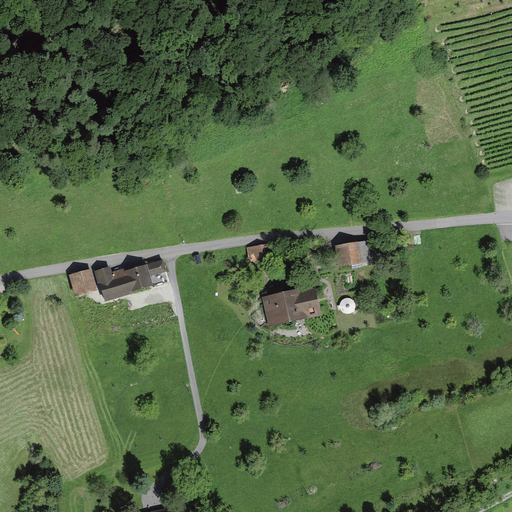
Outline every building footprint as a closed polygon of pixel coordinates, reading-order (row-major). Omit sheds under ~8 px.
[(380,242),(340,249),(343,269),(383,262),(380,242)] [(269,244),(248,247),(251,264),(272,261),(269,244)] [(103,279),(110,301),(155,288),(148,266),(103,279)] [(94,271),(73,277),(79,297),(100,291),(94,271)] [(316,291),(269,301),(274,328),(322,318),(316,291)]
